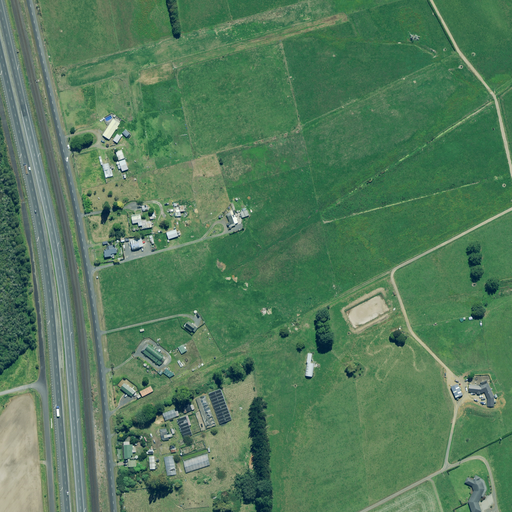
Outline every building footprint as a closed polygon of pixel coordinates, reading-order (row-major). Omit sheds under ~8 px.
[(103,135),(109,139),(116,129),(117,129),(118,128),(118,127),(120,124),(114,119),(103,135)] [(121,137),(117,134),(113,140),(117,143),(121,137)] [(125,158),(122,150),(116,152),(119,160),(125,158)] [(127,166),(133,164),(132,161),(126,163),(125,160),(119,162),(120,165),(118,166),(119,169),(121,168),(122,171),(128,169),(127,166)] [(108,164),(102,165),(104,171),(106,178),(113,176),(111,169),(110,169),(108,164)] [(177,207),(176,203),(173,204),(174,207),(173,207),(174,213),(184,211),(183,205),(177,207)] [(230,222),(227,223),(228,226),(229,227),(231,226),(231,225),(235,223),(235,224),(238,223),(236,216),(233,217),(233,215),(234,215),(232,210),(230,211),(231,213),(227,214),(230,222)] [(146,221),(146,220),(143,221),(143,220),(142,220),(141,215),(132,217),(133,224),(138,223),(139,226),(142,226),(143,229),(152,227),(152,223),(150,223),(150,221),(146,221)] [(178,236),(176,230),(167,233),(169,239),(178,236)] [(130,241),(133,250),(141,248),(140,247),(144,246),(141,238),(130,241)] [(109,250),(104,250),(105,254),(104,254),(105,257),(111,256),(111,254),(117,253),(116,249),(114,249),(114,245),(109,246),(109,250)] [(197,328),(188,321),(184,326),(191,332),(192,330),(194,332),(197,328)] [(149,345),(143,352),(160,366),(166,358),(149,345)] [(186,351),(183,345),(172,351),(175,358),(186,351)] [(312,354),(308,353),(307,362),(307,363),(306,376),(312,377),(314,364),(311,363),(312,354)] [(174,374),(166,369),(163,373),(170,378),(174,374)] [(479,394),(481,394),(481,393),(485,392),(489,401),(495,399),(488,383),(482,386),(482,384),(479,385),(479,386),(469,385),(469,392),(473,392),(473,395),(478,395),(479,393),(479,394)] [(135,392),(124,384),(121,388),(131,397),(135,392)] [(463,395),(458,384),(451,387),(456,398),(463,395)] [(153,391),(151,386),(140,392),(142,397),(153,391)] [(216,425),(205,395),(196,399),(206,429),(216,425)] [(176,407),(177,411),(176,412),(175,409),(163,414),(165,421),(184,414),(181,405),(176,407)] [(179,419),(184,437),(192,434),(189,426),(191,425),(194,434),(202,431),(196,413),(179,419)] [(172,434),(168,435),(166,428),(160,430),(162,440),(169,439),(168,437),(172,436),(172,434)] [(206,448),(203,440),(180,448),(182,455),(191,453),(195,451),(206,448)] [(124,442),(124,459),(128,459),(128,458),(131,458),(131,456),(133,456),(133,452),(136,452),(136,447),(133,447),(133,445),(129,445),(129,442),(124,442)] [(207,449),(183,457),(184,460),(208,452),(207,449)] [(210,465),(207,454),(183,462),(186,473),(210,465)] [(165,462),(164,462),(164,465),(165,465),(166,468),(165,468),(165,472),(166,471),(167,476),(176,474),(173,456),(164,457),(165,462)] [(480,511),(481,511),(478,502),(481,496),(483,497),(487,489),(484,480),(480,478),(475,475),(473,480),(467,478),(465,483),(472,486),(474,491),(469,501),(469,503),(471,511),(480,511)]
